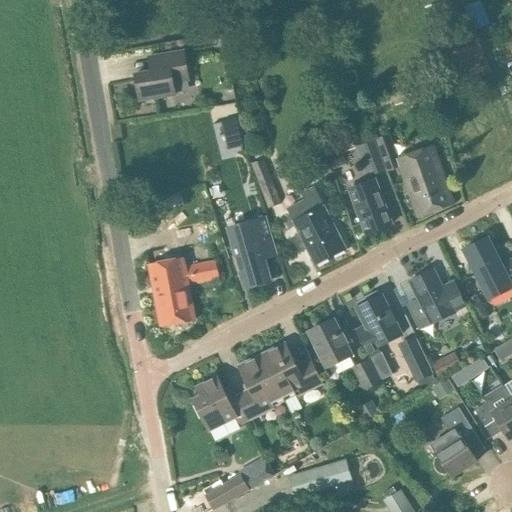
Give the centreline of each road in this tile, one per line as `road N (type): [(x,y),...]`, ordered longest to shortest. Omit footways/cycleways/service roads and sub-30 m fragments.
road 1 (residential): [(142,376),(511,194)]
road 2 (unclassified): [(142,376),(77,0)]
road 3 (unclassified): [(166,511),(142,376)]
